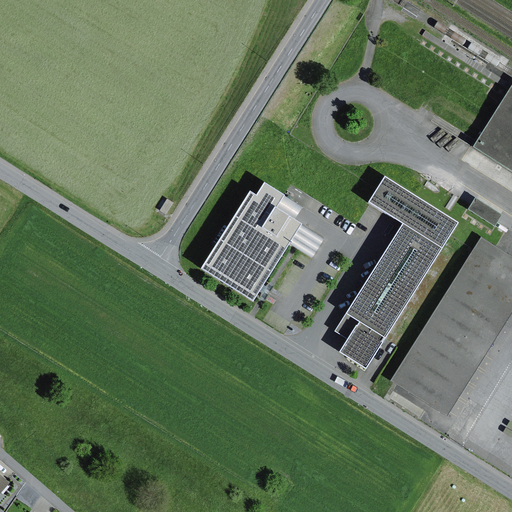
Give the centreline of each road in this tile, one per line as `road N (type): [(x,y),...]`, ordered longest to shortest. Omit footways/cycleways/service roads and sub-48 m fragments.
road 1 (tertiary): [(511,493),(156,265)]
road 2 (unclassified): [(323,0),(156,265)]
road 3 (tertiary): [(156,265),(0,167)]
